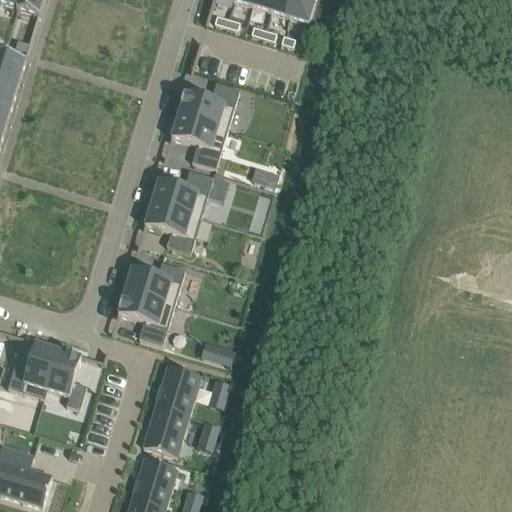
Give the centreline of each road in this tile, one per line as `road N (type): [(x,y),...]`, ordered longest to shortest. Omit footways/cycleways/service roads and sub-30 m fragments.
road 1 (residential): [(85,334),(179,0)]
road 2 (residential): [(70,0),(0,247)]
road 3 (residential): [(90,511),(139,353),(85,334)]
